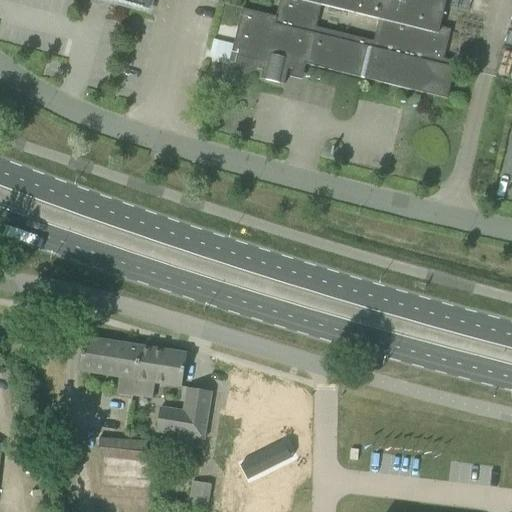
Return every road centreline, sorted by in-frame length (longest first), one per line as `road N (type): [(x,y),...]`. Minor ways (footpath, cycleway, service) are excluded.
road 1 (unclassified): [(511,232),(101,121),(0,62)]
road 2 (primary): [(511,335),(129,220),(0,170)]
road 3 (primary): [(0,220),(335,331),(511,379)]
road 4 (residential): [(0,280),(112,303),(346,372)]
